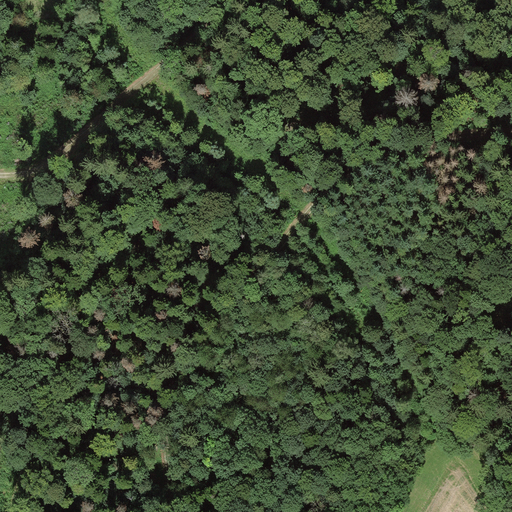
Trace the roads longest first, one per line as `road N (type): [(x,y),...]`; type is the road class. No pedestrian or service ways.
road 1 (track): [(428,0),(318,17),(280,34),(246,68),(134,250),(79,316),(11,511)]
road 2 (track): [(172,511),(166,436),(184,372),(300,218),(341,178),(394,148),(511,132)]
road 3 (track): [(233,0),(89,130),(49,158),(0,172)]
